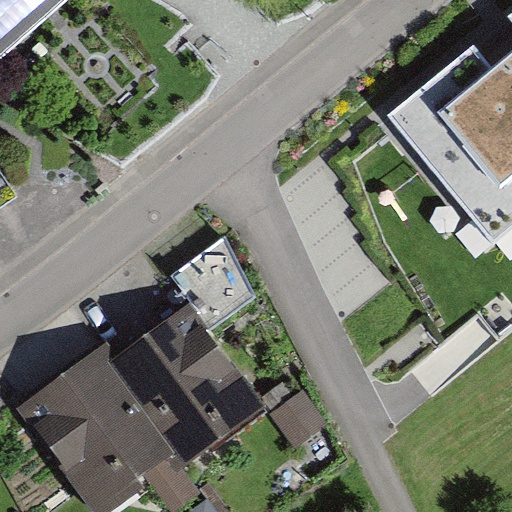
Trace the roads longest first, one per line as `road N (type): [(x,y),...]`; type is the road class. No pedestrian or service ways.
road 1 (residential): [(401,511),(252,204),(218,157)]
road 2 (residential): [(218,157),(0,327)]
road 3 (residential): [(412,0),(218,157)]
